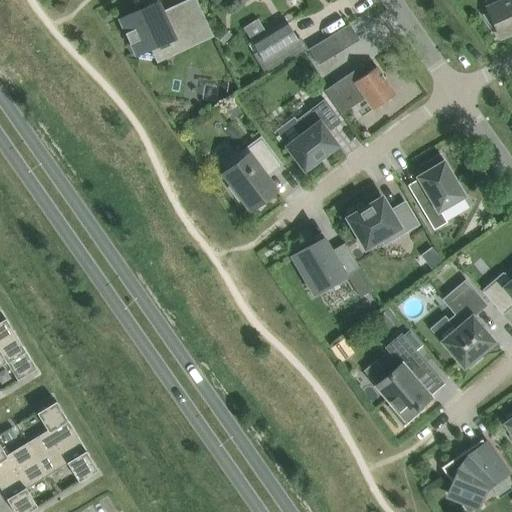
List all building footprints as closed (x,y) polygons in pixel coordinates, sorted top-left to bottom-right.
[(511,0),(505,0),(489,7),(491,11),(485,15),(496,30),(498,28),(502,37),(511,32),(511,0)] [(159,1),(120,18),(126,31),(125,32),(130,43),(132,42),(137,53),(169,39),(173,48),(194,39),(178,4),(164,11),(159,1)] [(287,20),(267,32),(252,41),(247,44),(266,74),(308,48),(301,36),(298,38),(287,20)] [(224,27),(216,35),(224,44),(233,35),(224,27)] [(319,65),(344,49),(334,33),(309,48),(319,65)] [(301,54),(291,60),(299,71),(308,65),(301,54)] [(374,109),(396,94),(377,66),(359,78),(355,73),(327,91),(326,89),(325,89),(342,114),(355,104),(352,99),(363,92),(374,109)] [(341,121),(325,100),(297,121),(305,132),(288,145),(306,168),(308,166),(310,168),(319,162),(317,159),(337,144),(328,131),(341,121)] [(236,102),(225,110),(232,119),(242,111),(236,102)] [(276,190),(275,188),(266,176),(282,164),(262,137),(224,165),(227,170),(225,171),(234,184),(230,187),(240,199),(244,196),(252,208),(276,190)] [(431,168),(419,176),(433,200),(423,206),(435,228),(446,221),(440,210),(465,195),(444,161),(440,155),(428,163),(431,168)] [(352,215),(349,217),(366,246),(382,237),(385,243),(418,223),(405,202),(391,211),(382,197),(364,208),(362,205),(350,211),(352,215)] [(325,236),(293,255),(307,280),(317,274),(325,288),(360,267),(346,242),(333,250),(325,236)] [(511,265),(505,272),(483,291),(502,314),(511,305),(511,265)] [(442,340),(464,367),(467,364),(470,367),(482,356),(480,354),(495,341),(473,315),(486,304),(466,280),(444,299),(457,314),(450,320),(457,328),(442,340)] [(0,343),(16,334),(0,306),(0,343)] [(383,323),(394,314),(389,307),(378,316),(383,323)] [(0,343),(0,366),(7,362),(18,379),(21,378),(37,368),(16,334),(0,343)] [(393,404),(389,406),(404,424),(423,408),(420,404),(431,395),(417,379),(431,368),(402,334),(387,347),(396,358),(384,368),(389,374),(376,384),(393,404)] [(354,353),(344,338),(330,348),(340,363),(354,353)] [(28,442),(38,459),(77,435),(57,400),(40,410),(38,412),(49,430),(28,442)] [(12,429),(4,434),(8,441),(17,436),(12,429)] [(77,435),(38,459),(48,475),(69,463),(79,480),(82,479),(98,469),(77,435)] [(507,474),(482,439),(442,466),(466,502),(507,474)] [(0,481),(38,459),(28,442),(7,455),(0,443),(0,481)] [(48,475),(38,459),(0,481),(0,485),(15,511),(26,511),(35,507),(38,505),(27,488),(48,475)]
